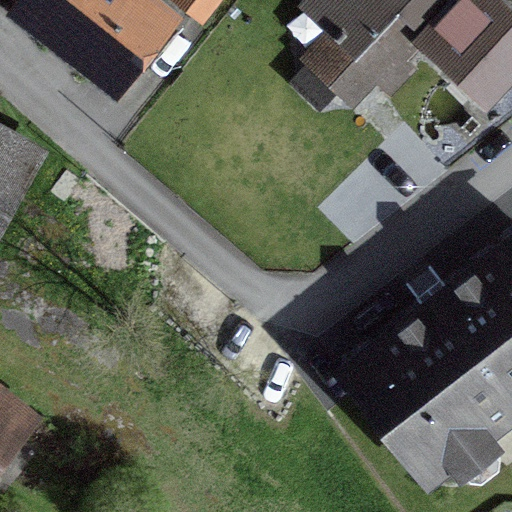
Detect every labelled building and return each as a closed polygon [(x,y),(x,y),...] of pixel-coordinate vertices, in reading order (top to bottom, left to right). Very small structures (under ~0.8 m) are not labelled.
[(23,0),(18,7),(116,85),(164,24),(132,0),(23,0)] [(170,0),(170,1),(199,23),(216,0),(170,0)] [(312,0),(312,1),(339,27),(306,62),(348,102),(412,34),(482,99),(511,66),(511,29),(480,0),(462,0),(460,2),(457,0),(312,0)] [(0,218),(27,170),(0,148),(0,218)] [(396,439),(397,438),(427,477),(449,459),(467,482),(478,484),(496,470),(497,459),(479,436),(511,410),(511,243),(346,372),(376,410),(373,426),(381,437),(396,439)] [(0,451),(17,431),(0,417),(0,451)]
